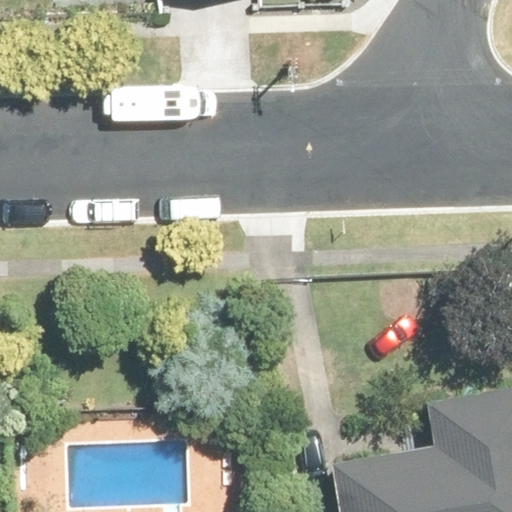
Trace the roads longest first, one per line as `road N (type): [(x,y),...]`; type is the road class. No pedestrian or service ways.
road 1 (residential): [(0,159),(346,148)]
road 2 (residential): [(449,0),(346,148)]
road 3 (residential): [(346,148),(511,139)]
